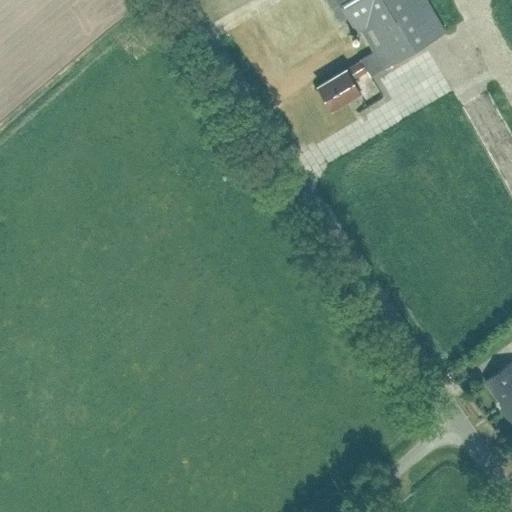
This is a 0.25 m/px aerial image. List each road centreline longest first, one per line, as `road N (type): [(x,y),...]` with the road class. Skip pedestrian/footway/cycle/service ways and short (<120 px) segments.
road 1 (unclassified): [(457,420),(181,0)]
road 2 (unclassified): [(348,511),(457,420)]
